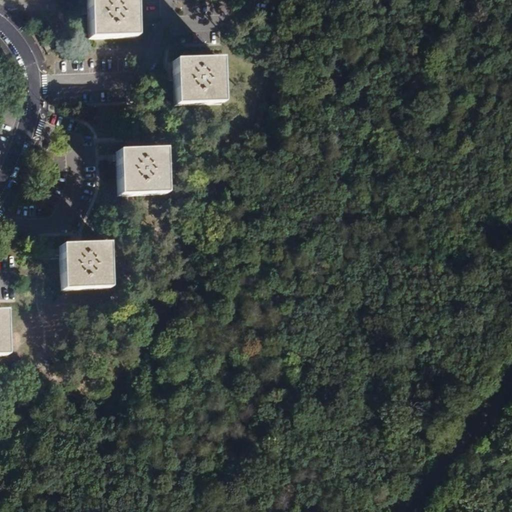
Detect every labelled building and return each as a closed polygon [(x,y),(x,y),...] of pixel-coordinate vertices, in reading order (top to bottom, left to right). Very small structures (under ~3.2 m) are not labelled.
[(129,0),(82,0),(84,41),(131,39),(129,0)] [(181,79),(172,80),(174,107),(221,105),(219,60),(183,61),(183,65),(179,65),(179,73),(181,73),(181,79)] [(135,169),(117,169),(118,204),(165,202),(164,158),(134,159),(135,169)] [(61,270),(62,304),(109,303),(108,259),(80,260),(80,269),(61,270)] [(0,429),(0,446),(9,436),(0,429)]
